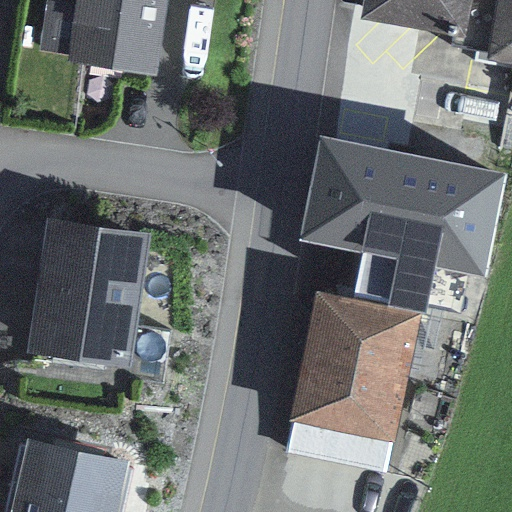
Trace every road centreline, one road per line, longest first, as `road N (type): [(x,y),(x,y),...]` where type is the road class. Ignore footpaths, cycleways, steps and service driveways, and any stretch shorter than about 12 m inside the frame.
road 1 (tertiary): [(277,190),(220,511)]
road 2 (residential): [(277,190),(0,152)]
road 3 (tertiary): [(307,0),(277,190)]
